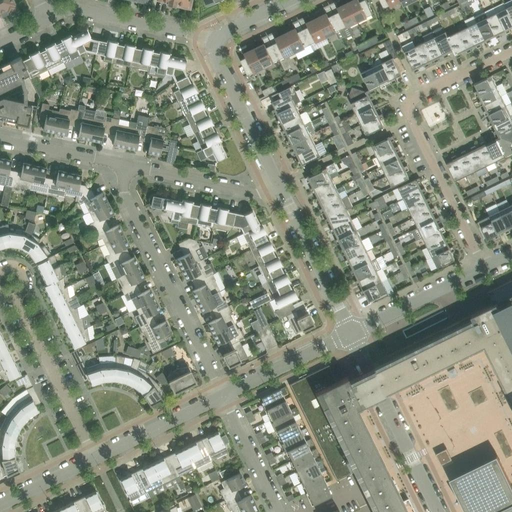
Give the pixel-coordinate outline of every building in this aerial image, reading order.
[(0,0),(0,15),(0,14),(0,12),(7,9),(8,12),(16,8),(15,5),(13,0),(0,0)] [(359,0),(354,0),(348,3),(357,21),(373,13),(366,0),(362,0),(360,1),(359,0)] [(334,12),(333,12),(342,29),(345,36),(346,38),(355,34),(350,25),(357,21),(348,3),(338,8),(340,11),(335,14),(334,12)] [(511,18),(507,8),(497,13),(507,34),(511,32),(509,28),(511,26),(511,18)] [(431,9),(425,11),(428,17),(434,14),(431,9)] [(323,15),(317,18),(326,36),(336,32),(342,29),(333,12),(334,14),(329,16),(328,13),(323,15)] [(485,12),(475,17),(475,18),(478,22),(486,39),(488,43),(492,41),(490,37),(492,36),(496,35),(487,17),(485,13),(485,12)] [(497,13),(487,17),(496,35),(497,38),(502,36),(500,33),(505,30),(507,34),(497,13)] [(417,16),(410,20),(413,25),(419,22),(417,16)] [(475,16),(465,21),(468,27),(476,44),(478,48),(482,46),(480,42),(483,41),(486,40),(486,39),(478,22),(475,18),(475,16)] [(303,27),(302,27),(311,44),(326,36),(317,18),(307,23),(309,27),(304,29),(303,27)] [(413,25),(410,20),(403,23),(406,28),(413,25)] [(296,28),(286,33),(295,52),(311,44),(302,27),(303,29),(298,32),(296,28)] [(443,27),(433,32),(435,37),(444,54),(445,58),(449,56),(448,52),(450,51),(453,49),(454,49),(448,37),(445,32),(443,27)] [(468,27),(458,32),(468,53),(472,51),(470,47),(476,44),(468,27)] [(85,50),(96,52),(99,40),(91,39),(91,38),(87,29),(72,37),(71,35),(70,35),(80,54),(79,52),(85,50)] [(448,36),(448,37),(454,49),(458,58),(462,56),(460,52),(463,51),(464,50),(466,49),(464,43),(458,32),(454,34),(448,36)] [(272,42),(271,42),(280,59),(285,70),(289,68),(290,65),(288,60),(290,59),(288,55),(295,52),(286,33),(276,38),(278,42),(273,44),(272,42)] [(64,62),(80,54),(70,35),(62,39),(63,41),(56,45),(55,43),(54,43),(64,62)] [(377,36),(367,41),(370,46),(379,41),(377,36)] [(435,37),(425,41),(434,59),(436,62),(440,60),(438,57),(444,54),(435,37)] [(381,59),(383,63),(391,80),(393,83),(397,81),(395,78),(402,75),(394,59),(399,57),(390,39),(384,42),(390,55),(381,59)] [(103,61),(113,62),(117,42),(107,40),(107,42),(99,40),(96,52),(105,54),(103,61)] [(370,46),(367,41),(357,46),(360,51),(370,46)] [(425,41),(416,46),(424,64),(426,67),(430,65),(428,62),(434,59),(425,41)] [(121,64),(130,66),(135,45),(125,43),(125,46),(117,44),(117,42),(113,62),(121,64)] [(265,44),(255,49),(264,67),(280,59),(271,42),(272,44),(267,47),(265,44)] [(47,70),(64,62),(54,43),(46,47),(47,49),(39,53),(38,50),(38,51),(47,70)] [(138,68),(148,70),(152,52),(152,49),(143,47),(142,50),(134,48),(135,46),(135,45),(130,66),(138,68)] [(424,64),(416,46),(405,52),(415,72),(420,70),(418,67),(424,64)] [(264,67),(255,49),(245,54),(247,57),(241,59),(240,57),(248,75),(264,67)] [(31,78),(47,70),(38,51),(29,55),(30,57),(23,61),(29,74),(31,78)] [(148,70),(147,74),(164,77),(166,74),(166,72),(170,55),(170,53),(160,51),(160,53),(152,52),(148,70)] [(172,74),(176,81),(187,76),(183,68),(184,69),(186,59),(170,55),(166,72),(172,74)] [(0,114),(2,118),(1,118),(1,119),(28,124),(32,105),(24,104),(25,99),(26,98),(26,97),(26,96),(26,95),(26,94),(26,93),(26,92),(26,91),(26,90),(26,89),(26,88),(26,87),(25,87),(25,86),(25,85),(25,84),(25,83),(24,82),(24,81),(23,80),(23,79),(22,78),(22,77),(29,74),(23,61),(20,56),(0,66),(0,114)] [(322,68),(321,64),(320,64),(320,63),(310,68),(312,73),(322,68)] [(383,63),(372,68),(381,85),(383,88),(387,86),(385,83),(391,80),(383,63)] [(370,89),(366,91),(372,93),(376,91),(375,88),(381,85),(372,68),(362,73),(370,89)] [(332,69),(325,72),(328,79),(330,78),(333,84),(338,81),(332,69)] [(298,74),(289,78),(291,83),(301,79),(298,74)] [(66,77),(65,80),(67,85),(74,82),(70,75),(66,77)] [(474,92),(476,96),(497,86),(492,75),(474,84),(478,90),(474,92)] [(174,92),(178,100),(197,91),(193,82),(191,83),(187,76),(176,81),(180,89),(174,92)] [(84,77),(83,84),(89,85),(91,78),(84,77)] [(291,83),(289,78),(281,82),(284,87),(291,83)] [(272,110),(274,114),(278,113),(296,104),(301,101),(293,85),(279,92),(282,97),(273,102),(276,109),(272,110)] [(334,85),(328,88),(330,93),(337,90),(334,85)] [(263,91),(265,96),(276,91),(273,86),(263,91)] [(482,100),(479,102),(481,106),(484,104),(502,96),(497,86),(480,94),(480,95),(481,97),(482,100)] [(352,87),(349,95),(353,102),(351,103),(357,114),(374,105),(371,99),(374,97),(372,93),(366,91),(352,87)] [(178,100),(186,116),(205,107),(201,99),(199,100),(195,92),(197,91),(178,100),(178,101),(178,100)] [(484,111),(486,115),(489,114),(506,105),(502,96),(484,104),(487,110),(484,111)] [(333,100),(328,103),(331,110),(337,107),(333,100)] [(52,130),(55,130),(59,111),(48,109),(49,104),(42,102),(39,118),(45,119),(43,129),(51,131),(52,130)] [(77,110),(74,125),(80,127),(78,137),(86,138),(87,137),(90,138),(95,114),(96,111),(85,109),(85,106),(79,104),(77,110)] [(277,121),(279,125),(283,123),(301,114),(296,104),(278,113),(281,119),(277,121)] [(357,114),(362,124),(379,116),(376,109),(379,108),(377,104),(374,105),(357,114)] [(488,121),(490,125),(494,123),(511,115),(506,105),(489,114),(492,119),(488,121)] [(186,116),(194,133),(213,123),(209,115),(206,116),(203,109),(205,108),(205,107),(186,116)] [(68,124),(74,125),(77,110),(71,109),(70,110),(60,108),(59,111),(55,130),(58,131),(58,132),(66,134),(68,124)] [(301,114),(306,124),(312,121),(307,111),(301,114)] [(329,113),(325,115),(330,125),(334,123),(329,113)] [(103,131),(109,133),(113,117),(95,114),(90,138),(93,139),(93,140),(101,141),(103,131)] [(282,131),(284,135),(288,133),(306,124),(301,114),(283,123),(286,129),(282,131)] [(379,116),(362,124),(367,135),(384,126),(381,120),(384,118),(382,114),(379,116)] [(130,121),(125,145),(128,146),(128,147),(136,149),(138,139),(144,140),(148,125),(149,117),(138,115),(137,123),(130,121)] [(511,116),(511,115),(494,123),(497,130),(493,131),(495,135),(502,138),(511,141),(511,116)] [(122,145),(125,145),(130,121),(113,117),(109,133),(115,134),(113,144),(121,146),(122,145)] [(338,123),(340,128),(344,126),(347,132),(348,131),(352,129),(345,120),(341,122),(338,123)] [(291,139),(287,141),(289,145),(293,143),(311,135),(316,132),(311,122),(306,125),(306,124),(288,133),(291,139)] [(197,140),(202,149),(221,140),(216,131),(214,132),(211,125),(213,124),(213,123),(194,133),(198,140),(197,140)] [(148,125),(144,140),(150,142),(148,152),(156,153),(157,152),(160,153),(159,154),(160,154),(164,133),(159,132),(159,131),(157,127),(148,125)] [(347,132),(343,134),(348,146),(354,143),(348,131),(347,132)] [(335,135),(334,136),(337,142),(340,143),(343,142),(342,139),(339,133),(335,135)] [(292,151),(294,155),(298,153),(316,145),(311,135),(293,143),(296,149),(292,151)] [(372,146),(377,156),(395,148),(392,142),(395,140),(393,135),(372,146)] [(493,141),(487,144),(495,161),(511,153),(511,149),(511,148),(511,144),(511,141),(502,138),(495,135),(491,137),(493,141)] [(337,142),(334,136),(332,137),(339,150),(345,146),(343,142),(340,143),(337,142)] [(170,139),(166,161),(172,163),(174,163),(178,146),(176,146),(177,140),(171,139),(170,139)] [(215,159),(216,158),(217,160),(226,155),(219,141),(221,140),(202,149),(206,157),(208,156),(208,157),(209,158),(210,158),(211,159),(213,159),(214,159),(215,159)] [(483,146),(477,149),(485,166),(495,161),(487,144),(485,141),(481,142),(483,146)] [(316,145),(321,156),(327,152),(322,142),(316,145)] [(321,156),(316,145),(298,153),(301,160),(297,161),(299,166),(321,156)] [(473,151),(467,154),(476,171),(485,166),(477,149),(475,145),(471,147),(473,151)] [(377,156),(382,166),(399,158),(397,152),(400,150),(398,146),(395,148),(377,156)] [(463,156),(458,158),(466,176),(476,171),(467,154),(466,150),(462,152),(463,156)] [(356,152),(352,154),(355,160),(358,166),(362,164),(359,158),(356,152)] [(341,159),(351,169),(356,167),(350,155),(341,159)] [(458,158),(456,155),(452,157),(454,160),(447,164),(455,181),(466,176),(458,158)] [(382,166),(387,176),(404,167),(401,162),(405,160),(403,156),(399,158),(382,166)] [(3,159),(0,158),(0,183),(5,185),(12,186),(15,171),(9,170),(11,160),(3,158),(3,159)] [(21,172),(15,171),(12,186),(19,188),(19,186),(30,188),(35,166),(31,165),(32,164),(23,162),(21,172)] [(38,167),(35,166),(30,188),(36,190),(36,192),(47,194),(50,179),(44,177),(46,167),(38,166),(38,167)] [(404,167),(387,176),(392,187),(409,178),(406,171),(410,170),(408,166),(404,167)] [(311,181),(314,187),(332,178),(327,168),(305,178),(308,183),(311,181)] [(56,180),(50,179),(47,194),(58,196),(58,195),(65,196),(65,193),(70,173),(66,173),(67,172),(58,170),(56,180)] [(73,174),(70,173),(65,193),(76,195),(75,200),(78,201),(88,188),(86,187),(86,185),(79,184),(81,175),(73,173),(73,174)] [(360,177),(356,179),(359,184),(361,190),(366,188),(363,182),(361,177),(360,177)] [(399,188),(404,198),(421,190),(418,184),(422,182),(420,177),(399,188)] [(316,191),(319,197),(337,189),(332,178),(314,187),(311,189),(313,193),(316,191)] [(372,183),(368,185),(372,193),(373,196),(382,191),(374,188),(372,183)] [(5,185),(2,200),(9,202),(12,186),(5,185)] [(88,188),(78,201),(80,204),(84,214),(89,212),(107,203),(106,200),(107,199),(103,192),(95,196),(92,190),(90,190),(88,188)] [(403,211),(409,208),(426,200),(423,194),(427,192),(425,188),(421,190),(404,198),(399,201),(403,211)] [(321,201),(324,208),(342,199),(337,189),(319,197),(316,199),(318,203),(321,201)] [(178,223),(179,220),(183,202),(178,201),(163,198),(164,195),(157,194),(156,194),(155,194),(153,194),(152,195),(151,196),(150,197),(149,198),(149,199),(149,201),(149,203),(153,210),(159,207),(166,208),(166,210),(166,211),(166,212),(167,212),(167,213),(168,214),(169,215),(169,216),(170,216),(171,217),(170,222),(178,223)] [(348,196),(342,199),(324,208),(321,209),(323,213),(326,212),(329,218),(353,206),(348,196)] [(409,208),(414,218),(431,209),(428,204),(432,202),(430,198),(426,200),(409,208)] [(183,202),(179,220),(188,222),(189,216),(193,216),(197,217),(198,217),(200,205),(194,204),(192,204),(193,201),(183,199),(183,202)] [(109,206),(107,203),(89,212),(94,221),(90,223),(93,230),(107,223),(104,217),(113,213),(110,205),(109,206)] [(196,224),(214,228),(218,207),(218,209),(210,207),(210,205),(201,203),(200,205),(198,217),(196,224)] [(511,209),(510,206),(500,211),(510,232),(511,232),(509,228),(511,226),(511,209)] [(233,226),(233,225),(236,213),(227,211),(228,209),(218,207),(214,228),(230,231),(233,226)] [(414,218),(418,227),(436,219),(433,213),(436,212),(434,208),(431,209),(414,218)] [(331,222),(334,228),(352,219),(347,209),(329,218),(326,220),(328,224),(331,222)] [(243,233),(262,224),(260,225),(252,210),(243,214),(244,215),(236,213),(233,225),(241,226),(244,232),(243,233)] [(500,211),(490,216),(500,237),(499,233),(504,230),(506,234),(510,232),(500,211)] [(500,237),(490,216),(479,221),(487,239),(494,235),(496,239),(500,237)] [(418,227),(423,237),(440,229),(438,223),(441,221),(439,217),(436,219),(418,227)] [(336,232),(339,238),(357,230),(352,219),(334,228),(331,230),(333,234),(336,232)] [(29,221),(25,230),(19,246),(29,252),(40,239),(32,234),(36,224),(29,221)] [(110,228),(107,223),(93,230),(98,240),(102,238),(105,244),(123,235),(121,232),(122,231),(119,224),(110,228)] [(0,247),(9,245),(8,232),(8,228),(8,224),(0,225),(0,247)] [(243,233),(251,249),(270,240),(268,241),(264,234),(266,233),(262,224),(243,233)] [(423,237),(428,247),(445,238),(442,233),(446,231),(444,227),(440,229),(423,237)] [(9,228),(8,228),(9,245),(19,246),(25,230),(16,229),(15,233),(9,232),(9,228)] [(341,242),(344,249),(362,240),(357,230),(339,238),(336,240),(338,244),(341,242)] [(124,238),(123,235),(105,244),(110,253),(105,256),(108,262),(128,252),(125,247),(129,245),(125,237),(124,238)] [(344,249),(341,250),(343,255),(346,253),(349,259),(367,250),(373,247),(368,237),(362,240),(344,249)] [(428,247),(433,257),(450,248),(447,242),(451,241),(449,237),(445,238),(428,247)] [(180,257),(176,258),(180,266),(181,265),(183,268),(200,259),(203,258),(207,256),(207,254),(203,245),(200,247),(196,240),(189,238),(188,238),(179,243),(181,249),(177,251),(180,257)] [(40,239),(29,252),(35,260),(50,253),(45,245),(42,247),(38,242),(40,239)] [(251,249),(259,266),(278,256),(276,257),(272,250),(274,249),(270,240),(251,249)] [(450,248),(433,257),(438,267),(455,259),(452,252),(455,250),(453,246),(450,248)] [(351,270),(351,271),(372,261),(367,250),(349,259),(346,261),(348,265),(351,263),(354,269),(351,270)] [(130,258),(128,252),(108,262),(111,268),(116,266),(121,276),(139,267),(137,264),(138,264),(134,256),(130,258)] [(37,263),(42,274),(57,266),(55,254),(37,263)] [(262,273),(257,275),(262,284),(267,282),(284,274),(281,269),(280,266),(282,265),(278,256),(276,257),(259,266),(262,273)] [(200,259),(183,268),(184,271),(183,272),(187,279),(190,277),(193,283),(199,280),(213,273),(216,272),(211,262),(208,264),(208,263),(206,264),(203,258),(200,259)] [(354,269),(351,271),(353,275),(356,273),(359,279),(377,271),(381,269),(377,259),(372,261),(354,269)] [(57,266),(42,274),(45,280),(47,283),(47,284),(62,276),(67,274),(62,264),(57,266)] [(139,267),(121,276),(118,277),(123,287),(121,288),(124,294),(138,287),(136,281),(145,277),(141,269),(140,270),(139,267)] [(361,283),(364,290),(382,281),(377,271),(359,279),(356,281),(358,285),(361,283)] [(271,290),(275,298),(294,289),(294,288),(291,289),(288,282),(290,281),(286,272),(284,274),(267,282),(271,290)] [(196,289),(192,290),(196,298),(197,297),(198,300),(216,292),(211,282),(216,280),(213,273),(199,280),(193,283),(196,289)] [(44,285),(49,296),(64,288),(62,276),(47,284),(44,285)] [(410,345),(387,356),(389,360),(390,362),(400,381),(464,349),(488,337),(511,385),(511,280),(488,292),(490,297),(494,304),(464,319),(410,345)] [(364,290),(361,291),(363,295),(366,294),(370,301),(387,292),(382,281),(364,290)] [(64,288),(49,296),(54,306),(75,296),(72,284),(64,288)] [(98,284),(90,288),(93,292),(100,289),(99,287),(98,284)] [(141,293),(138,287),(124,294),(127,300),(132,298),(136,308),(154,299),(153,296),(154,296),(150,288),(141,293)] [(275,310),(279,318),(296,310),(291,301),(298,297),(294,289),(275,298),(279,307),(280,308),(275,310)] [(212,307),(214,312),(228,305),(225,299),(224,300),(219,290),(216,292),(198,300),(200,303),(199,304),(202,311),(212,307)] [(75,296),(54,306),(59,316),(74,308),(77,307),(81,305),(75,295),(75,296)] [(255,298),(249,301),(252,308),(258,305),(255,298)] [(156,302),(154,299),(136,308),(139,314),(135,316),(140,326),(154,319),(151,314),(161,309),(157,302),(156,302)] [(213,330),(214,333),(235,322),(230,313),(231,312),(228,305),(214,312),(217,318),(208,323),(211,330),(213,330)] [(105,306),(98,310),(100,314),(107,310),(105,306)] [(59,316),(64,326),(82,317),(79,318),(77,307),(59,316)] [(296,310),(279,318),(286,315),(295,333),(314,324),(308,313),(299,317),(296,310)] [(64,326),(69,336),(87,328),(87,327),(84,328),(82,317),(64,326)] [(157,325),(154,319),(140,326),(143,332),(145,332),(149,341),(147,341),(153,352),(163,348),(162,347),(161,348),(157,338),(171,331),(170,331),(168,328),(170,328),(166,320),(157,325)] [(235,322),(214,333),(216,335),(214,336),(218,344),(223,341),(226,347),(230,345),(239,340),(240,340),(244,338),(240,329),(239,328),(238,328),(235,322)] [(262,326),(263,329),(272,347),(277,344),(267,324),(262,326)] [(125,326),(119,329),(122,335),(128,332),(125,326)] [(87,328),(69,336),(74,347),(90,340),(87,328)] [(263,329),(258,331),(266,349),(272,347),(263,329)] [(228,352),(223,354),(229,365),(247,356),(240,340),(239,340),(230,345),(226,347),(228,352)] [(0,357),(10,353),(5,342),(0,344),(0,357)] [(142,347),(141,350),(148,355),(151,354),(146,345),(142,347)] [(82,347),(70,352),(77,365),(84,380),(89,378),(92,384),(103,380),(100,363),(94,365),(85,368),(83,362),(80,356),(86,353),(82,347)] [(0,370),(15,363),(10,353),(0,357),(0,370)] [(115,379),(125,382),(131,365),(123,364),(125,356),(116,355),(116,362),(115,379)] [(131,365),(125,382),(136,387),(145,372),(138,368),(141,360),(134,357),(133,358),(131,365)] [(329,364),(289,384),(335,478),(336,480),(354,471),(356,470),(358,469),(361,475),(365,483),(367,487),(389,477),(387,472),(383,464),(356,409),(368,404),(382,397),(395,391),(397,390),(403,387),(400,381),(390,362),(389,360),(382,363),(368,370),(355,377),(349,380),(347,376),(337,381),(329,364)] [(103,380),(115,379),(116,362),(100,363),(103,380)] [(15,363),(0,370),(0,374),(5,381),(20,373),(15,363)] [(188,366),(176,368),(185,387),(196,381),(188,366)] [(185,387),(176,368),(167,377),(175,392),(185,387)] [(136,387),(144,394),(157,383),(145,372),(136,387)] [(162,372),(156,377),(159,381),(165,376),(162,372)] [(27,374),(15,379),(18,386),(24,383),(27,389),(30,395),(22,400),(17,403),(29,417),(38,410),(35,404),(41,401),(33,386),(27,374)] [(165,376),(159,381),(162,385),(168,379),(165,376)] [(6,383),(3,386),(8,393),(12,390),(6,383)] [(157,383),(144,394),(150,404),(166,396),(157,383)] [(3,386),(0,388),(0,391),(4,396),(8,393),(3,386)] [(261,401),(265,409),(285,399),(283,395),(288,393),(284,386),(280,389),(280,388),(261,397),(263,400),(261,401)] [(268,413),(271,419),(290,410),(285,399),(265,409),(267,413),(268,413)] [(17,403),(7,415),(21,425),(29,417),(17,403)] [(273,421),(271,422),(275,430),(295,420),(293,416),(298,414),(295,407),(290,410),(271,419),(273,421)] [(7,415),(0,429),(16,435),(21,425),(7,415)] [(279,433),(282,439),(300,430),(295,420),(275,430),(277,434),(279,433)] [(0,429),(0,444),(14,446),(16,435),(0,429)] [(281,443),(285,451),(306,441),(300,430),(282,439),(283,442),(281,443)] [(218,431),(202,439),(212,460),(228,452),(225,444),(221,437),(219,431),(218,431)] [(290,461),(316,449),(316,448),(311,451),(309,447),(314,444),(311,438),(306,441),(285,451),(287,455),(289,454),(292,460),(290,461)] [(202,439),(185,447),(196,468),(212,460),(202,439)] [(0,444),(0,459),(15,457),(14,446),(0,444)] [(185,447),(169,455),(180,476),(196,468),(185,447)] [(447,448),(436,454),(441,465),(452,459),(447,448)] [(295,471),(295,472),(316,461),(314,457),(319,455),(316,449),(290,461),(292,465),(294,464),(297,470),(295,471)] [(169,455),(153,463),(163,484),(180,476),(169,455)] [(511,511),(511,484),(498,455),(450,478),(452,483),(460,499),(461,501),(464,506),(466,511),(511,511)] [(15,457),(0,459),(0,467),(3,476),(18,468),(15,457)] [(300,482),(321,472),(316,461),(295,472),(297,476),(299,475),(302,481),(300,482)] [(153,463),(137,470),(147,491),(163,484),(153,463)] [(227,469),(220,472),(222,477),(229,473),(227,469)] [(147,491),(137,470),(120,479),(121,479),(131,500),(147,491)] [(216,471),(208,474),(212,482),(220,478),(216,471)] [(220,490),(225,500),(239,493),(236,487),(246,483),(242,476),(241,476),(239,473),(240,473),(240,472),(221,481),(224,487),(220,490)] [(321,472),(300,482),(302,486),(304,485),(307,491),(305,492),(311,504),(332,494),(321,472)] [(163,484),(166,488),(182,480),(180,476),(163,484)] [(415,511),(408,497),(401,501),(389,477),(367,487),(375,503),(380,500),(385,511),(415,511)] [(163,484),(147,491),(150,497),(166,489),(166,488),(163,484)] [(96,490),(79,499),(86,511),(105,511),(106,511),(96,491),(97,491),(96,490)] [(150,497),(147,491),(131,500),(133,505),(150,497)] [(232,511),(241,511),(255,505),(254,502),(255,502),(251,494),(242,499),(239,493),(225,500),(230,510),(231,509),(232,511)] [(201,507),(197,498),(190,502),(194,510),(201,507)] [(86,511),(79,499),(63,506),(66,511),(86,511)]
